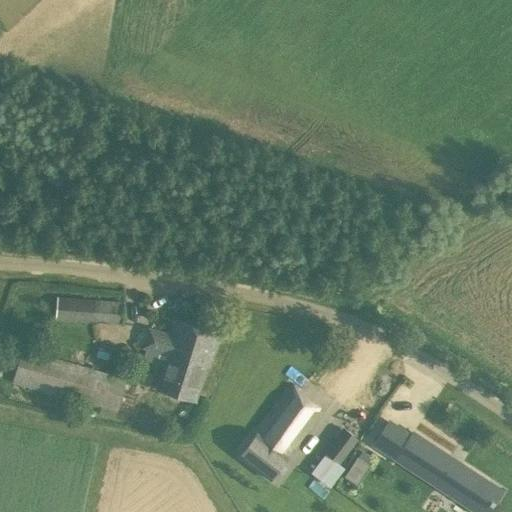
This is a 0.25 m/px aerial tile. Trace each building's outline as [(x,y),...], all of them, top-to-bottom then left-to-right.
[(54,320),(120,326),(122,302),(56,297),(54,320)] [(156,389),(194,401),(205,367),(210,368),(220,333),(174,318),(170,334),(147,328),(141,349),(166,357),(156,389)] [(11,383),(116,413),(126,378),(95,369),(97,361),(75,355),(72,362),(22,348),(11,383)] [(239,456),(270,479),(283,461),(285,462),(322,412),(288,384),(252,437),(252,438),(239,456)] [(486,511),(493,503),(481,495),(488,483),(460,465),(458,468),(447,460),(449,457),(412,433),(410,437),(388,422),(374,444),(477,511),(486,511)] [(357,439),(343,428),(324,453),(339,464),(357,439)] [(369,456),(361,450),(357,456),(366,462),(369,456)]
